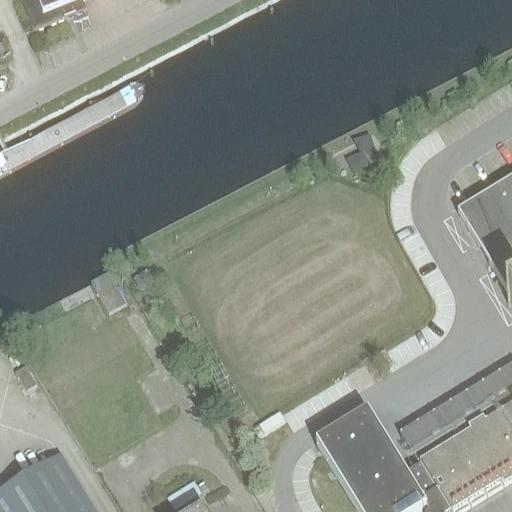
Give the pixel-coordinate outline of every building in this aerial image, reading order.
[(23,0),(36,32),(89,12),(84,0),(23,0)] [(378,166),(371,140),(353,144),(360,158),(344,166),(353,181),(378,166)] [(511,184),(458,217),(509,300),(511,298),(511,302),(507,306),(511,314),(511,369),(400,438),(400,439),(400,440),(420,472),(405,481),(367,419),(317,450),(354,511),(468,511),(502,491),(511,485),(511,184)] [(90,285),(108,317),(126,307),(108,275),(90,285)] [(16,377),(27,395),(36,389),(25,371),(16,377)] [(92,511),(61,460),(0,496),(0,511),(92,511)] [(171,511),(176,511),(200,498),(201,497),(193,485),(166,502),(171,511)]
